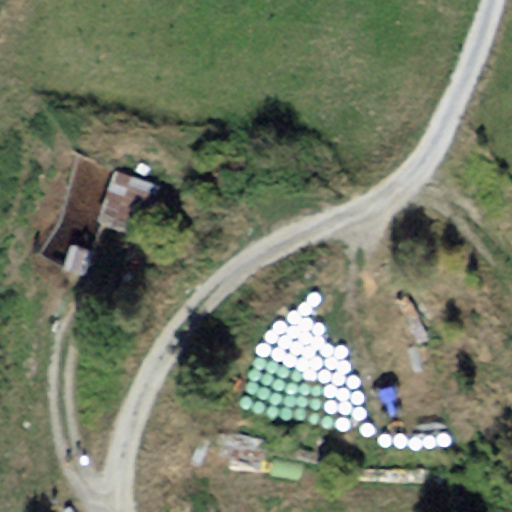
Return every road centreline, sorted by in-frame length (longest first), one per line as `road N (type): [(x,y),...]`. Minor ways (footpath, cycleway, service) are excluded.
road 1 (track): [(101,511),(97,501),(180,332),(394,203),(498,0)]
road 2 (track): [(97,501),(55,429),(84,256)]
road 3 (track): [(394,203),(501,269),(511,294)]
